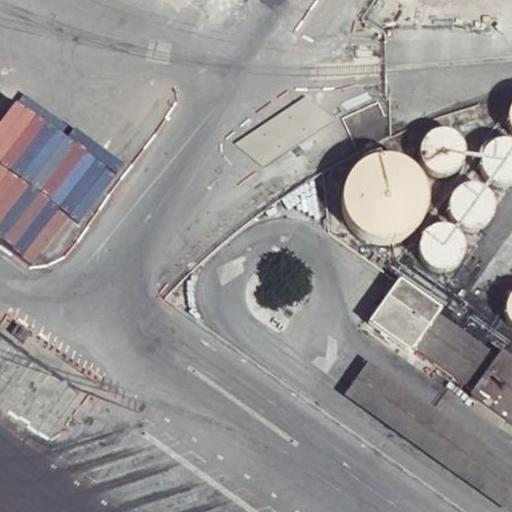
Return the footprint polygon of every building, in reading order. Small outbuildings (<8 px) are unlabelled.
[(235,0),(244,10),(256,0),(235,0)] [(455,135),(449,131),(442,129),(435,129),(428,131),(422,136),(418,143),(416,150),(417,158),(421,164),(426,170),(433,173),(441,173),(448,172),(454,168),(458,162),(461,155),(461,148),(459,141),(455,135)] [(511,144),(503,141),(495,142),(488,145),(482,149),(479,156),(477,163),(477,170),(480,177),(485,182),(491,186),(498,188),(506,188),(511,184),(511,144)] [(376,159),(367,161),(365,162),(352,170),(346,176),(342,184),(339,192),(338,201),(340,216),(346,226),(350,231),(356,236),(364,240),(373,243),(381,244),(390,242),(398,239),(406,235),(412,229),(420,216),(422,205),(422,196),(420,187),(413,174),(404,166),(399,163),(391,160),(385,159),(376,159)] [(486,225),(489,218),(490,210),(489,204),(485,197),(480,193),(473,190),(466,189),(460,190),(453,194),(449,199),(446,205),(445,213),(447,221),(451,227),(457,232),(465,234),(473,234),(480,231),(486,225)] [(449,231),(442,228),(434,229),(427,232),(422,236),(418,242),(416,249),(417,256),(419,263),(424,268),(430,272),(436,274),(444,273),(452,270),(457,265),(461,258),(462,250),(460,242),(456,235),(449,231)] [(438,310),(395,280),(365,322),(408,353),(410,349),(469,390),(466,394),(511,425),(511,362),(496,351),(493,357),(434,315),(438,310)] [(511,289),(511,290),(506,295),(502,302),(502,310),(503,317),(508,324),(511,327),(511,289)] [(510,511),(511,510),(511,461),(368,358),(343,392),(509,511),(510,511)]
